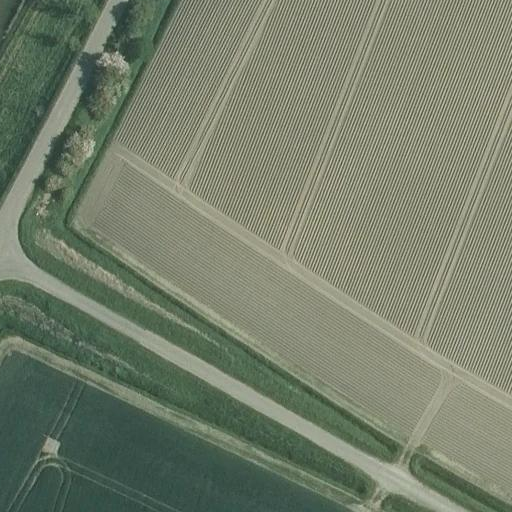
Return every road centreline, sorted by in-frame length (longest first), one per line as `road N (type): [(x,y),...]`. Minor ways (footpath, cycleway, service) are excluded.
road 1 (unclassified): [(448,511),(0,257)]
road 2 (unclassified): [(0,231),(123,0)]
